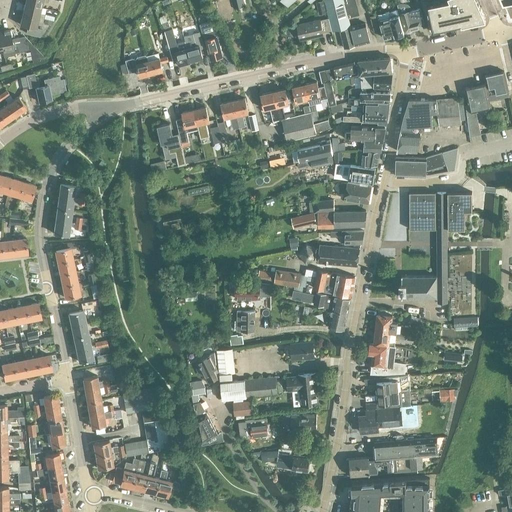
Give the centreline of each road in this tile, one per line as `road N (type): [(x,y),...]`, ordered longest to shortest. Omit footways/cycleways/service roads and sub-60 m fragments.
road 1 (residential): [(383,185),(323,511)]
road 2 (residential): [(68,377),(40,241),(47,183),(67,143),(116,105)]
road 3 (residential): [(116,105),(414,50)]
road 4 (residential): [(383,185),(458,180),(472,151),(511,144)]
road 5 (residential): [(414,50),(383,185)]
road 6 (residential): [(0,142),(66,110),(116,105)]
